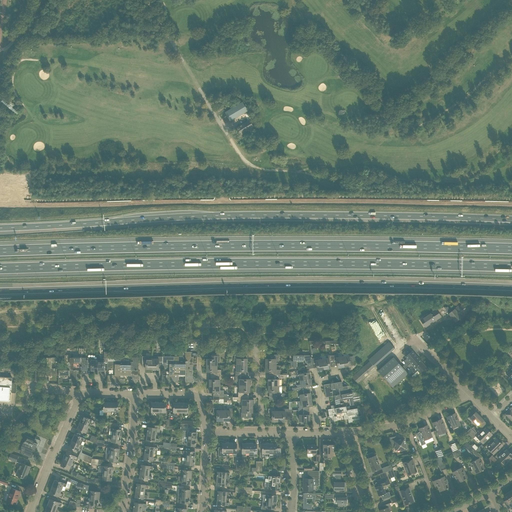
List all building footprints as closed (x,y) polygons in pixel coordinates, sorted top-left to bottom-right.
[(247,111),(242,102),(225,112),(230,121),(247,111)] [(253,127),(253,126),(249,120),(235,129),(238,135),(253,127)] [(458,306),(455,309),(461,317),(472,309),(471,307),(458,306)] [(436,309),(424,317),(420,320),(425,327),(441,316),(439,314),(441,312),(439,308),(436,309)] [(455,322),(461,317),(455,309),(448,313),(455,322)] [(374,366),(390,352),(394,348),(389,342),(368,360),(370,361),(374,366)] [(403,353),(407,358),(411,363),(404,369),(393,358),(378,371),(392,387),(407,374),(410,377),(418,371),(420,373),(421,372),(424,374),(426,372),(424,369),(426,368),(409,348),(403,353)] [(179,357),(174,357),(174,364),(175,364),(175,369),(193,370),(193,357),(191,357),(191,352),(185,352),(185,357),(186,357),(186,364),(179,364),(179,357)] [(88,362),(88,358),(64,357),(64,353),(64,370),(69,370),(73,370),(73,363),(82,363),(82,366),(80,366),(80,370),(87,370),(88,362)] [(239,355),(234,355),(234,361),(237,361),(237,365),(247,365),(247,358),(239,358),(239,355)] [(266,359),(266,365),(276,366),(276,361),(278,361),(278,355),(274,355),(274,359),(266,359)] [(312,363),(312,359),(311,355),(293,355),(293,368),(297,368),(297,360),(305,360),(306,369),(313,368),(312,363)] [(148,356),(142,356),(142,361),(145,361),(145,369),(146,369),(146,370),(151,370),(151,369),(152,369),(152,359),(148,359),(148,356)] [(207,359),(207,366),(217,366),(217,362),(219,362),(219,356),(215,356),(215,359),(207,359)] [(333,360),(332,356),(326,356),(326,359),(322,359),(324,369),(330,368),(329,361),(333,360)] [(344,367),(342,357),(338,358),(338,356),(332,356),(333,360),(336,360),(337,368),(344,367)] [(356,360),(355,356),(349,357),(349,356),(342,357),(344,367),(351,365),(350,359),(353,359),(353,360),(356,360)] [(59,357),(46,357),(46,376),(58,376),(58,372),(58,370),(58,369),(53,369),(53,370),(51,370),(51,361),(58,361),(59,357)] [(138,370),(138,357),(131,357),(131,362),(132,362),(132,364),(124,364),(124,357),(120,357),(120,360),(120,364),(120,370),(138,370)] [(152,369),(159,369),(159,364),(162,364),(162,361),(162,357),(152,357),(152,359),(152,369)] [(169,367),(169,375),(162,375),(162,382),(174,382),(175,372),(175,369),(175,364),(174,364),(174,357),(162,357),(162,361),(162,364),(162,367),(169,367)] [(88,358),(88,362),(91,362),(91,370),(97,370),(98,360),(93,360),(94,358),(88,358)] [(98,360),(97,370),(98,370),(98,372),(104,372),(104,370),(104,362),(108,363),(108,361),(108,358),(102,358),(102,360),(98,360)] [(317,358),(312,359),(312,363),(316,363),(317,370),(324,369),(322,359),(318,360),(317,358)] [(107,375),(107,382),(120,383),(120,372),(120,370),(120,364),(120,360),(115,360),(115,361),(108,361),(108,363),(107,368),(114,368),(114,372),(114,375),(111,375),(107,375)] [(370,361),(357,372),(352,377),(356,382),(374,366),(370,361)] [(235,372),(235,377),(240,377),(240,372),(247,372),(247,365),(237,365),(237,372),(235,372)] [(266,365),(266,372),(275,372),(275,375),(280,375),(280,370),(276,370),(276,366),(266,365)] [(217,366),(207,366),(207,372),(216,372),(216,375),(221,375),(221,370),(217,370),(217,366)] [(175,369),(175,372),(174,382),(178,382),(178,374),(185,375),(185,382),(192,382),(193,372),(193,370),(175,369)] [(58,372),(58,376),(58,383),(62,383),(62,376),(69,376),(69,380),(69,383),(76,383),(77,370),(75,370),(73,370),(69,370),(64,370),(58,370),(58,372)] [(120,372),(120,383),(124,383),(124,375),(132,375),(132,378),(130,378),(130,383),(138,383),(138,370),(120,370),(120,372)] [(301,373),(301,372),(301,370),(296,371),(297,377),(299,376),(300,381),(310,379),(309,372),(301,373)] [(209,379),(209,386),(219,386),(219,380),(221,380),(221,375),(216,375),(216,379),(209,379)] [(268,379),(268,386),(278,386),(278,379),(280,379),(286,379),(286,378),(288,378),(288,375),(280,375),(275,375),(275,379),(268,379)] [(12,392),(15,393),(16,393),(17,383),(16,383),(12,383),(12,378),(0,376),(0,389),(11,390),(11,392),(12,392)] [(240,377),(235,377),(235,382),(240,382),(240,386),(249,386),(249,385),(251,385),(251,380),(249,380),(249,379),(240,379),(240,377)] [(310,379),(300,381),(301,384),(297,385),(298,390),(302,389),(302,390),(306,390),(305,389),(308,388),(307,386),(311,385),(312,384),(311,379),(310,379)] [(342,387),(341,382),(323,385),(326,397),(333,396),(331,389),(338,388),(339,395),(340,395),(344,394),(348,393),(347,386),(342,387)] [(10,387),(0,386),(0,400),(9,401),(10,387)] [(219,386),(209,386),(209,393),(219,393),(219,397),(223,397),(224,397),(227,397),(227,393),(223,393),(223,390),(219,390),(219,386)] [(238,392),(238,397),(243,397),(243,392),(249,392),(249,386),(240,386),(239,392),(238,392)] [(278,386),(268,386),(268,393),(275,393),(275,397),(278,397),(279,397),(281,397),(283,393),(278,393),(278,386)] [(302,389),(298,390),(298,395),(300,395),(301,401),(311,399),(310,393),(303,394),(302,390),(302,389)] [(339,395),(334,396),(336,408),(343,407),(342,400),(349,399),(350,406),(354,405),(353,401),(358,400),(358,402),(358,401),(361,398),(361,399),(361,398),(358,395),(355,392),(353,392),(352,393),(350,393),(348,393),(344,394),(340,395),(339,395)] [(238,397),(238,402),(242,402),(242,406),(252,406),(252,405),(254,405),(254,400),(252,400),(246,399),(246,396),(243,396),(243,397),(238,397)] [(311,399),(301,401),(302,405),(298,406),(298,410),(303,410),(303,409),(305,409),(305,407),(312,406),(311,399)] [(242,413),(241,413),(241,418),(245,418),(245,413),(252,413),(252,406),(242,406),(242,413)] [(336,408),(328,409),(330,422),(337,421),(336,414),(343,412),(344,419),(348,419),(346,410),(347,410),(346,406),(343,407),(336,408)] [(364,407),(347,410),(346,410),(348,419),(348,423),(352,422),(351,415),(358,414),(359,421),(366,419),(364,407)] [(219,408),(218,408),(213,408),(213,413),(216,413),(216,421),(223,421),(223,411),(219,411),(219,408)] [(223,411),(223,421),(230,421),(230,413),(233,413),(233,408),(227,408),(227,411),(223,411)] [(268,409),(268,413),(272,413),(272,421),(278,421),(278,411),(274,411),(274,409),(273,409),(268,409)] [(278,411),(278,421),(285,421),(285,420),(285,416),(289,416),(289,413),(289,410),(289,409),(283,409),(283,411),(278,411)] [(303,410),(298,410),(298,415),(299,415),(299,422),(309,422),(309,415),(303,415),(303,410)] [(478,425),(481,428),(486,423),(475,412),(469,418),(473,422),(475,419),(479,424),(478,425)] [(460,425),(457,418),(455,413),(447,417),(451,428),(460,425)] [(94,421),(88,418),(83,416),(82,419),(81,419),(79,422),(88,426),(90,423),(93,424),(94,421)] [(446,432),(443,424),(441,419),(433,423),(438,435),(446,432)] [(88,426),(79,422),(78,425),(79,426),(77,429),(88,434),(90,431),(87,429),(88,426)] [(148,427),(147,434),(156,435),(159,435),(160,426),(158,425),(151,424),(151,425),(153,425),(153,428),(148,427)] [(420,432),(416,434),(423,449),(427,447),(424,440),(432,437),(427,425),(419,429),(420,432)] [(117,427),(110,426),(109,431),(112,432),(112,435),(121,436),(121,430),(117,429),(117,427)] [(474,435),(476,433),(474,431),(471,428),(466,432),(472,438),(474,435)] [(478,431),(476,433),(474,435),(476,436),(477,437),(483,443),(492,435),(485,428),(483,431),(481,428),(478,431)] [(182,438),(183,438),(187,439),(196,439),(196,433),(188,432),(188,431),(183,431),(183,438),(182,438)] [(73,437),(71,440),(80,444),(83,446),(86,439),(75,434),(74,437),(73,437)] [(156,435),(147,434),(146,440),(158,442),(159,439),(155,438),(156,435)] [(396,451),(401,450),(406,449),(404,438),(396,440),(395,436),(389,438),(391,448),(395,447),(396,451)] [(23,442),(21,448),(26,450),(23,455),(31,458),(36,446),(38,447),(41,441),(35,438),(35,440),(27,437),(24,443),(23,442)] [(496,439),(492,442),(487,447),(493,454),(502,445),(496,439)] [(70,444),(69,447),(80,452),(82,449),(79,448),(80,444),(71,440),(69,444),(70,444)] [(467,442),(463,446),(467,450),(471,446),(467,442)] [(218,447),(218,456),(229,456),(229,453),(229,443),(226,443),(226,444),(222,444),(222,447),(218,447)] [(273,443),(269,443),(269,453),(273,453),(273,457),(280,457),(281,457),(281,448),(278,448),(278,449),(276,449),(276,444),(273,444),(273,443)] [(452,452),(458,449),(455,443),(449,445),(452,452)] [(475,450),(476,451),(477,452),(478,452),(484,447),(481,444),(475,450)] [(307,445),(307,453),(312,453),(312,456),(313,456),(313,461),(320,461),(320,454),(317,454),(316,450),(317,445),(307,445)] [(323,445),(323,456),(332,456),(332,449),(333,449),(333,445),(323,445)] [(146,446),(145,453),(153,454),(157,454),(157,448),(146,446)] [(107,447),(107,450),(106,454),(118,455),(119,449),(107,447)] [(438,458),(441,457),(443,455),(441,449),(435,451),(438,458)] [(461,456),(458,449),(452,452),(455,458),(461,456)] [(511,455),(506,450),(503,453),(498,458),(500,461),(504,465),(511,457),(511,455)] [(78,457),(71,454),(67,452),(65,456),(64,455),(63,458),(72,463),(73,459),(76,461),(78,458),(78,457)] [(145,453),(144,459),(149,460),(156,461),(156,458),(153,457),(153,454),(145,453)] [(16,462),(18,457),(11,454),(9,459),(16,462)] [(381,468),(378,460),(376,455),(367,459),(372,472),(381,468)] [(488,463),(494,458),(492,455),(486,461),(488,463)] [(441,457),(438,458),(435,459),(431,461),(432,463),(436,461),(438,466),(444,463),(441,457)] [(72,463),(63,458),(61,462),(62,462),(61,465),(72,470),(75,464),(72,463)] [(484,469),(482,464),(479,459),(479,458),(478,459),(470,463),(475,473),(484,469)] [(496,460),(494,458),(488,463),(490,466),(496,460)] [(412,460),(408,461),(403,463),(408,475),(417,472),(412,460)] [(21,463),(16,475),(25,479),(27,473),(26,472),(27,469),(28,469),(29,466),(21,463)] [(388,471),(393,469),(391,465),(382,468),(384,473),(388,471)] [(113,467),(99,466),(98,472),(103,473),(112,474),(113,467)] [(467,478),(464,474),(461,468),(452,473),(458,483),(467,478)] [(303,490),(313,490),(313,486),(318,486),(318,471),(307,471),(310,471),(310,475),(307,475),(309,475),(309,479),(303,479),(303,490)] [(341,471),(336,471),(332,471),(332,475),(336,475),(336,482),(334,482),(333,490),(344,490),(344,486),(346,486),(346,482),(340,482),(341,481),(339,481),(339,480),(339,475),(341,475),(341,471)] [(149,472),(140,472),(139,478),(151,480),(152,477),(148,476),(149,472)] [(444,476),(435,481),(433,482),(435,486),(437,485),(440,491),(449,487),(444,476)] [(387,477),(382,479),(377,481),(377,482),(375,483),(376,487),(375,487),(378,496),(386,493),(384,489),(383,489),(382,486),(390,483),(387,477)] [(53,483),(52,486),(61,490),(62,486),(65,487),(67,484),(55,480),(54,483),(53,483)] [(76,484),(75,487),(79,489),(82,490),(84,484),(77,482),(76,484)] [(61,490),(52,486),(50,490),(51,490),(50,493),(62,497),(63,494),(60,493),(61,490)] [(409,487),(400,491),(398,486),(393,488),(395,493),(400,491),(405,505),(414,502),(409,487)] [(10,495),(7,502),(16,505),(17,500),(16,500),(18,494),(19,495),(20,491),(11,488),(9,495),(10,495)] [(87,490),(87,493),(91,494),(90,497),(99,498),(99,492),(87,490)] [(144,491),(136,490),(135,497),(147,498),(147,495),(144,495),(144,491)] [(511,501),(511,496),(509,492),(503,495),(506,500),(505,501),(510,508),(511,506),(511,505),(510,502),(511,501)] [(303,493),(303,509),(307,509),(312,509),(312,504),(307,504),(307,499),(312,499),(312,501),(315,501),(316,494),(308,493),(303,493)] [(344,494),(335,494),(325,494),(325,498),(335,498),(334,499),(337,499),(337,503),(341,503),(341,506),(346,506),(346,503),(347,503),(347,497),(344,497),(344,494)] [(398,501),(396,495),(389,497),(392,504),(398,501)] [(87,497),(85,508),(92,509),(93,504),(98,505),(99,498),(90,497),(87,497)] [(62,503),(55,501),(50,499),(49,502),(48,502),(47,505),(56,509),(57,505),(60,507),(62,503)] [(276,502),(263,501),(262,501),(263,501),(262,506),(261,506),(261,509),(272,510),(272,508),(275,509),(276,502)] [(390,503),(387,504),(382,506),(383,509),(379,510),(379,511),(389,511),(389,508),(391,507),(390,503)]
